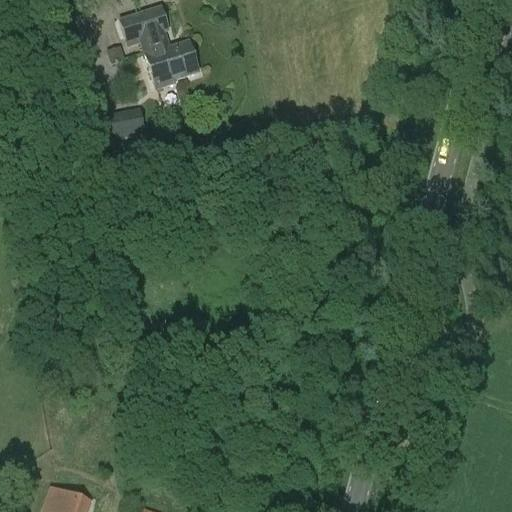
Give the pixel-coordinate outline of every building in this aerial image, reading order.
[(132,21),(119,26),(127,51),(141,46),(145,57),(143,58),(144,60),(150,77),(192,61),(187,46),(168,52),(163,38),(168,36),(160,12),(132,21)] [(66,35),(65,35),(70,67),(94,63),(88,31),(84,32),(66,35)] [(192,61),(150,77),(155,94),(173,88),(172,85),(197,76),(192,61)] [(139,112),(90,122),(94,147),(144,138),(139,112)] [(87,511),(90,507),(49,492),(42,511),(87,511)]
